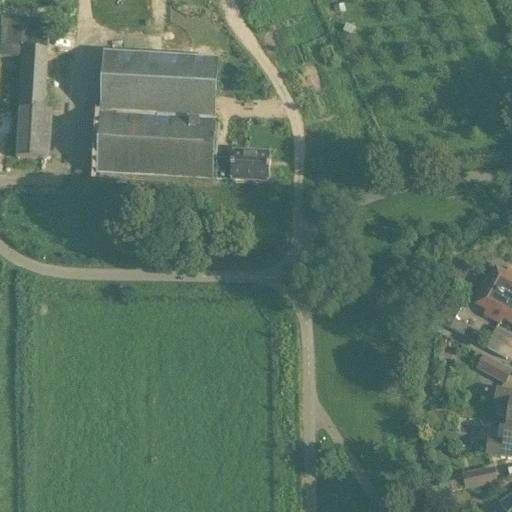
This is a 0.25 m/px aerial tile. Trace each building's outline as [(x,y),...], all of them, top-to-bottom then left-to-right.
[(43,112),(44,90),(46,50),(20,49),(20,48),(17,109),(14,160),(47,161),(51,112),(43,112)] [(213,183),(213,182),(231,183),(269,185),(271,157),(232,155),(232,159),(215,158),(217,120),(216,120),(219,60),(104,54),(97,176),(213,183)] [(502,322),(511,327),(511,272),(508,271),(506,275),(495,269),(490,280),(485,278),(468,309),(500,326),(502,322)] [(451,304),(439,326),(450,331),(462,309),(451,304)] [(478,370),(505,385),(511,373),(484,359),(478,370)] [(510,408),(507,427),(511,427),(511,394),(497,392),(495,406),(510,408)] [(511,427),(507,427),(504,445),(489,442),(487,456),(511,459),(511,427)] [(496,484),(493,471),(463,477),(466,490),(496,484)] [(511,511),(511,497),(500,506),(503,511),(511,511)]
